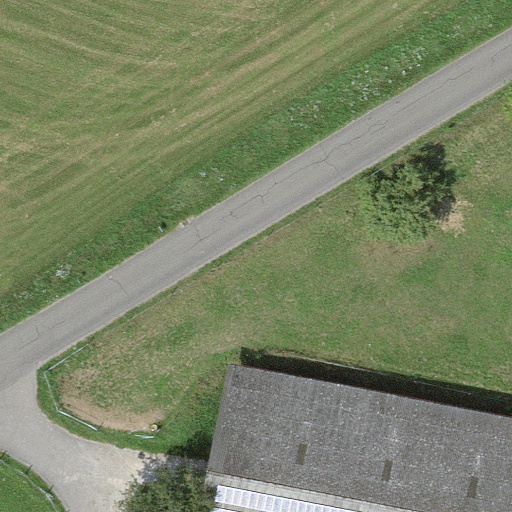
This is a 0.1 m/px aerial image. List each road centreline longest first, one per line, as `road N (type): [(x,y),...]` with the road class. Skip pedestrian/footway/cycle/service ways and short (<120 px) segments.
road 1 (unclassified): [(0,378),(511,59)]
road 2 (track): [(0,411),(58,452),(96,511)]
